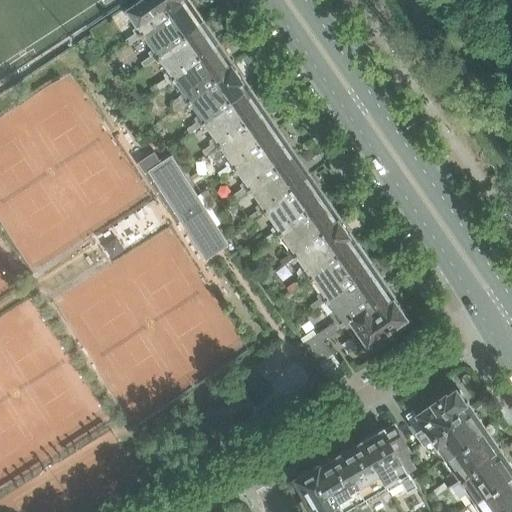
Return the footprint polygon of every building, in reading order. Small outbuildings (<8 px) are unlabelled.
[(167,11),(183,0),(137,0),(126,8),(139,27),(133,31),(135,35),(128,40),(130,43),(143,34),(143,33),(169,15),(167,11)] [(182,32),(200,20),(194,11),(194,8),(190,1),(187,0),(183,0),(167,11),(169,15),(143,33),(143,34),(154,49),(148,54),(150,57),(143,62),(145,65),(159,56),(158,54),(184,36),(182,32)] [(200,58),(197,55),(216,42),(209,33),(210,30),(205,23),(202,22),(200,20),(182,32),(184,36),(158,54),(159,56),(169,71),(163,75),(166,79),(151,89),(153,92),(161,87),(174,78),(173,76),(200,58)] [(213,77),(231,64),(225,55),(225,52),(220,45),(217,44),(216,42),(197,55),(200,58),(173,76),(174,78),(185,93),(178,98),(181,101),(174,106),(176,109),(189,100),(188,98),(215,80),(213,77)] [(228,99),(246,86),(240,77),(240,74),(236,67),(232,66),(231,64),(213,77),(215,80),(188,98),(189,100),(200,115),(194,120),(196,124),(190,128),(192,131),(205,122),(204,120),(230,102),(228,99)] [(243,121),(261,108),(255,99),(255,96),(251,89),(247,88),(246,86),(228,99),(230,102),(204,120),(205,122),(215,137),(209,141),(211,145),(205,150),(207,153),(220,144),(219,143),(246,125),(243,121)] [(258,143),(276,130),(270,121),(271,118),(266,111),(263,110),(261,108),(243,121),(246,125),(219,143),(220,144),(230,159),(224,164),(227,167),(220,172),(222,175),(235,166),(234,164),(261,146),(258,143)] [(274,165),(292,152),(286,144),(286,140),(281,133),(278,132),(276,130),(258,143),(261,146),(234,164),(235,166),(247,182),(240,187),(243,190),(236,195),(238,198),(251,189),(250,187),(277,169),(274,165)] [(290,188),(308,176),(301,166),(301,162),(297,155),(293,154),(292,152),(274,165),(277,169),(250,187),(251,189),(262,204),(256,209),(258,212),(252,217),(253,220),(267,211),(266,210),(292,192),(290,188)] [(229,244),(171,154),(148,170),(205,260),(229,244)] [(305,210),(323,197),(316,188),(317,184),(312,177),(309,177),(308,176),(290,188),(292,192),(266,210),(267,211),(277,226),(271,231),(273,234),(267,239),(269,242),(282,233),(281,232),(307,213),(305,210)] [(320,232),(338,220),(332,210),(332,206),(327,199),(324,199),(323,197),(305,210),(307,213),(281,232),(282,233),(293,249),(286,253),(289,256),(282,261),(284,264),(297,255),(296,254),(323,236),(320,232)] [(336,254),(354,242),(347,232),(347,229),(343,222),(339,221),(338,220),(320,232),(323,236),(296,254),(297,255),(303,263),(297,272),(302,279),(297,283),(299,285),(312,277),(311,275),(338,257),(336,254)] [(351,277),(369,264),(362,254),(363,251),(358,244),(355,243),(354,242),(336,254),(338,257),(311,275),(312,277),(323,291),(316,296),(319,299),(312,304),(314,307),(327,298),(352,280),(351,277)] [(368,302),(366,299),(385,286),(378,276),(378,273),(373,266),(370,265),(369,264),(351,277),(352,280),(327,298),(336,310),(329,315),(335,322),(317,334),(322,341),(345,325),(342,321),(368,302)] [(409,324),(404,317),(405,316),(403,313),(403,309),(399,302),(395,302),(385,286),(366,299),(368,302),(342,321),(345,325),(351,334),(355,332),(363,343),(367,341),(368,342),(373,339),(376,343),(390,333),(392,336),(409,324)] [(331,354),(322,341),(317,334),(316,335),(305,342),(333,383),(345,375),(331,354)] [(430,399),(413,410),(425,426),(417,432),(423,441),(470,408),(464,399),(464,396),(460,391),(457,389),(455,387),(433,403),(430,399)] [(470,408),(423,441),(430,451),(434,448),(442,460),(485,430),(484,428),(484,425),(480,420),(477,418),(470,408)] [(407,447),(395,425),(384,431),(382,432),(396,454),(407,447)] [(485,430),(442,460),(450,472),(446,474),(453,484),(500,451),(493,442),(493,438),(489,433),(486,432),(485,430)] [(415,488),(407,474),(396,454),(382,432),(373,437),(369,436),(363,439),(363,443),(362,443),(388,490),(401,482),(407,493),(415,488)] [(388,490),(362,443),(352,450),(348,448),(342,452),(342,455),(340,456),(367,502),(388,490)] [(407,447),(396,454),(407,474),(416,468),(409,458),(413,455),(410,450),(407,446),(407,447)] [(500,451),(453,484),(460,494),(463,491),(471,502),(511,474),(511,465),(510,463),(507,461),(500,451)] [(350,511),(367,502),(340,456),(330,462),(327,461),(319,466),(317,467),(343,511),(350,511)] [(343,511),(317,467),(311,471),(308,470),(298,475),(297,479),(296,480),(314,511),(343,511)] [(503,511),(511,506),(511,474),(471,502),(478,511),(503,511)] [(443,483),(433,490),(436,495),(446,488),(443,483)] [(446,488),(436,495),(439,500),(450,493),(446,488)]
